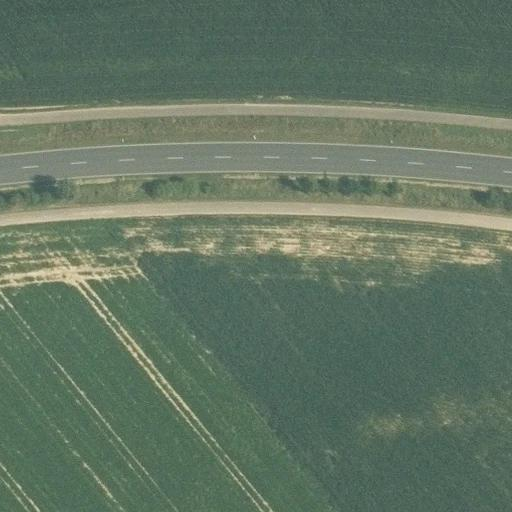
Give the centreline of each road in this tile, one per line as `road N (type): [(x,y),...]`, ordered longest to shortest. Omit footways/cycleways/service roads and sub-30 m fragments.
road 1 (track): [(0,219),(250,206),(511,226)]
road 2 (secondary): [(511,171),(303,155),(0,170)]
road 3 (track): [(0,121),(313,107),(511,123)]
